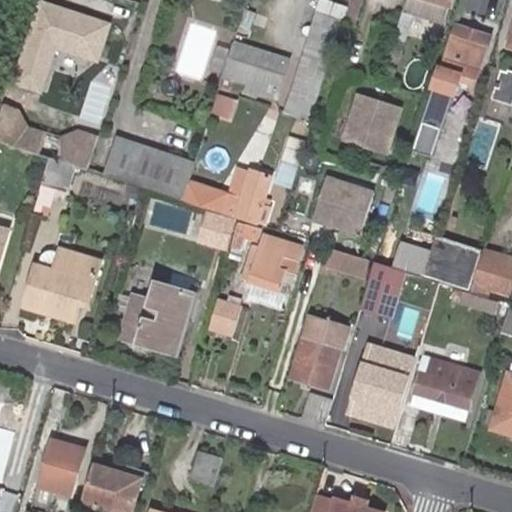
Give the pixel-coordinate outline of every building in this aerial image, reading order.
[(98,62),(112,22),(47,0),(37,0),(9,81),(42,92),(57,48),(98,62)] [(320,0),(316,0),(282,108),(293,112),(328,3),(320,0)] [(352,0),(346,23),(354,26),(362,0),(352,0)] [(407,0),(397,34),(407,37),(415,14),(439,22),(445,5),(449,6),(450,0),(407,0)] [(293,112),(282,108),(282,109),(308,118),(343,7),(328,3),(293,112)] [(459,80),(475,85),(490,37),(455,25),(424,123),(444,129),(448,115),(459,80)] [(511,73),(498,68),(489,96),(511,102),(511,32),(508,47),(511,48),(511,73)] [(407,37),(397,34),(387,65),(394,67),(397,69),(407,37)] [(262,52),(232,43),(222,75),(251,84),(250,88),(274,98),(281,76),(257,67),(262,52)] [(257,67),(281,76),(286,61),(262,52),(257,67)] [(394,67),(387,65),(382,81),(390,84),(394,67)] [(464,119),(475,85),(459,80),(448,115),(464,119)] [(360,146),(374,100),(357,95),(341,141),(360,146)] [(400,107),(374,100),(360,146),(385,154),(400,107)] [(2,109),(0,114),(0,145),(47,161),(73,168),(85,172),(98,134),(82,130),(77,134),(61,141),(27,131),(17,114),(2,109)] [(303,142),(290,137),(276,180),(289,184),(303,142)] [(105,178),(142,190),(182,202),(188,183),(192,168),(116,144),(105,178)] [(73,168),(47,161),(40,186),(66,194),(73,168)] [(378,162),(373,179),(387,183),(392,166),(378,162)] [(188,183),(182,202),(239,220),(252,224),(258,205),(268,208),(270,201),(261,199),(267,178),(236,167),(227,196),(188,183)] [(349,181),(327,174),(312,222),(334,228),(349,181)] [(373,190),(349,181),(334,228),(359,236),(373,190)] [(252,224),(262,228),(268,208),(258,205),(252,224)] [(216,232),(213,244),(228,248),(235,222),(209,214),(205,228),(216,232)] [(259,227),(239,220),(235,234),(255,240),(259,227)] [(0,259),(9,230),(0,227),(0,259)] [(201,240),(213,244),(216,232),(205,228),(201,240)] [(255,245),(244,278),(280,288),(285,271),(292,273),(299,247),(264,235),(261,246),(255,245)] [(439,283),(468,292),(472,279),(480,251),(439,238),(425,279),(439,283)] [(423,278),(430,254),(401,245),(393,269),(408,273),(423,278)] [(39,256),(36,270),(55,275),(57,278),(63,274),(58,265),(62,250),(52,246),(39,256)] [(328,248),(320,272),(325,274),(327,266),(361,277),(366,260),(328,248)] [(55,275),(36,270),(32,284),(29,284),(23,304),(72,319),(78,298),(86,301),(97,261),(62,250),(58,265),(63,274),(57,278),(55,275)] [(487,290),(489,285),(498,257),(483,253),(474,280),(470,293),(485,297),(487,290)] [(511,262),(498,257),(489,285),(487,290),(511,298),(511,262)] [(373,262),(366,287),(384,293),(392,268),(373,262)] [(423,278),(408,273),(403,289),(433,299),(439,283),(425,279),(423,278)] [(177,348),(193,294),(155,282),(150,300),(133,295),(121,339),(145,346),(147,338),(177,348)] [(384,293),(366,287),(360,305),(378,311),(384,293)] [(459,303),(493,313),(496,304),(484,300),(467,295),(463,293),(459,303)] [(219,300),(210,329),(233,335),(241,307),(219,300)] [(332,345),(339,323),(311,314),(291,376),(329,389),(342,350),(332,345)] [(350,327),(339,323),(332,345),(342,350),(350,327)] [(356,394),(400,407),(415,359),(370,345),(356,394)] [(424,358),(420,372),(439,377),(443,363),(424,358)] [(468,410),(478,373),(443,363),(439,377),(420,372),(413,395),(468,410)] [(511,425),(511,375),(507,374),(491,428),(508,433),(511,425)] [(311,393),(303,420),(325,427),(333,400),(311,393)] [(394,427),(400,407),(356,394),(350,413),(394,427)] [(468,410),(413,395),(410,406),(465,421),(468,410)] [(0,482),(1,483),(14,431),(0,427),(0,482)] [(87,450),(52,439),(38,483),(54,489),(74,495),(87,450)] [(215,488),(223,459),(199,453),(192,482),(215,488)] [(129,474),(95,464),(83,502),(112,511),(131,511),(141,483),(127,479),(129,474)] [(127,479),(141,483),(143,478),(129,474),(127,479)] [(38,483),(33,502),(48,508),(54,489),(38,483)] [(333,504),(314,498),(310,511),(368,511),(367,511),(351,506),(334,501),(333,504)] [(80,511),(83,504),(71,500),(69,511),(71,511),(80,511)] [(353,501),(351,506),(367,511),(368,505),(353,501)]
